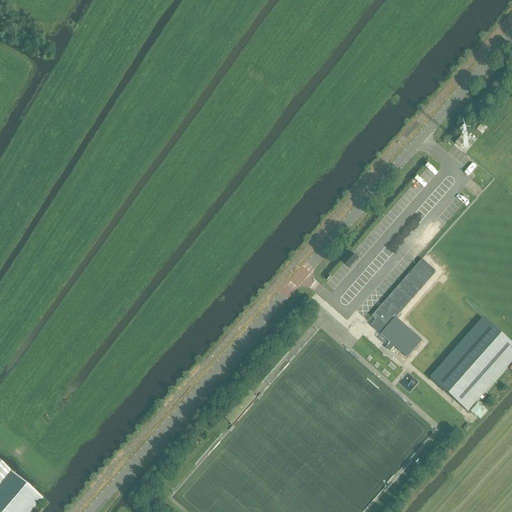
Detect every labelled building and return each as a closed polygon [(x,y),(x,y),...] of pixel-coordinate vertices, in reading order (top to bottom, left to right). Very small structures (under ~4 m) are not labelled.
[(482,124),(477,131),(482,135),(487,129),(482,124)] [(460,148),(466,141),(462,137),(459,140),(455,144),(460,148)] [(376,321),(371,327),(380,335),(381,336),(382,335),(382,336),(390,343),(390,344),(387,347),(391,351),(394,348),(395,347),(397,349),(408,358),(407,359),(408,359),(423,342),(422,342),(396,320),(437,273),(422,260),(372,318),(373,318),(376,321)] [(431,379),(468,413),(477,402),(511,363),(511,344),(484,320),(431,379)] [(248,391),(224,419),(231,426),(256,398),(252,394),(248,391)] [(0,511),(31,511),(42,500),(0,463),(0,511)]
